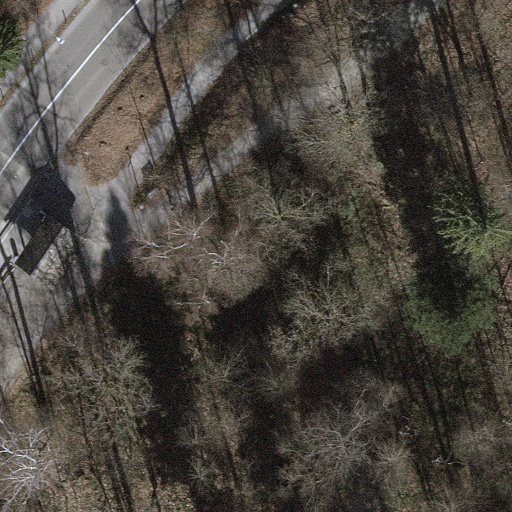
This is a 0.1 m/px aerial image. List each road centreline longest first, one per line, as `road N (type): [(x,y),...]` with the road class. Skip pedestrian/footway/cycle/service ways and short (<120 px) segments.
road 1 (secondary): [(0,176),(141,0)]
road 2 (track): [(217,59),(20,147)]
